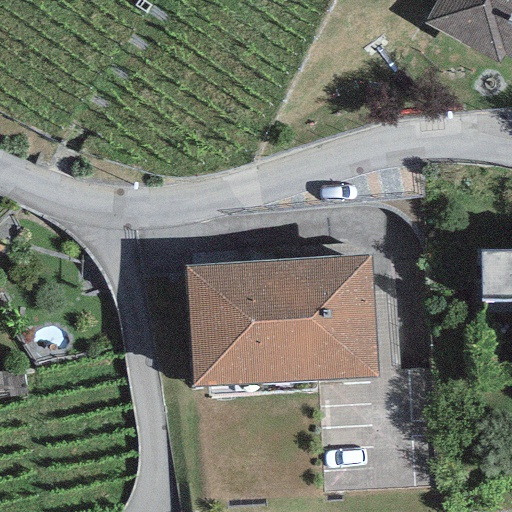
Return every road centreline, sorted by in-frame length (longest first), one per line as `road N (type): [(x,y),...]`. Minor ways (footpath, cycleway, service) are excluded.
road 1 (residential): [(0,174),(53,195),(139,207),(388,146),(511,147)]
road 2 (unknown): [(98,205),(145,442),(141,483),(125,511)]
